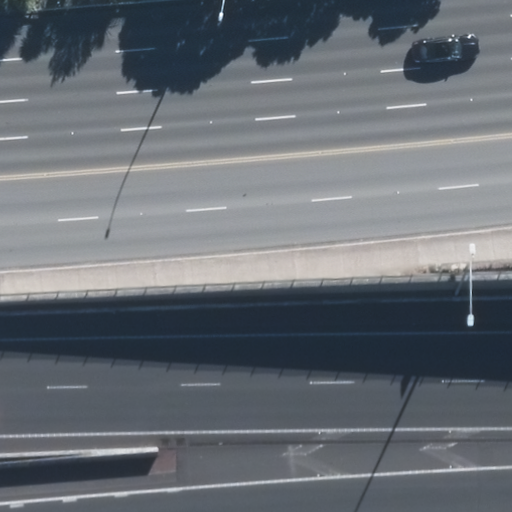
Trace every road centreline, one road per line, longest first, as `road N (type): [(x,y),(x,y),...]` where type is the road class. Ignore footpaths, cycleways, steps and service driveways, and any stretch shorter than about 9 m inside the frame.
road 1 (primary): [(0,174),(511,131)]
road 2 (motorway): [(0,400),(511,392)]
